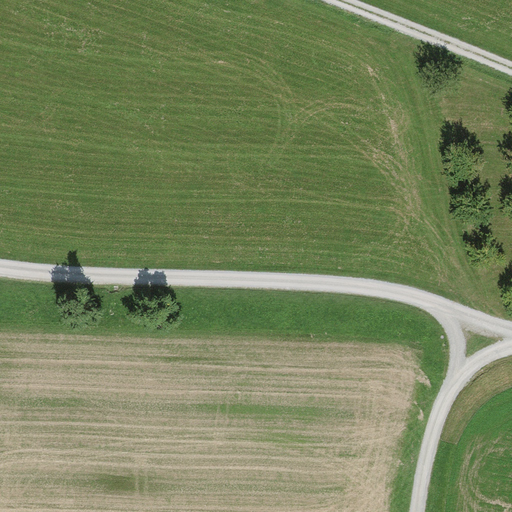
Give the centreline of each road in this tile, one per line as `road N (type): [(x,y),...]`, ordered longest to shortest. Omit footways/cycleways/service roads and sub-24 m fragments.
road 1 (track): [(438,305),(360,285),(0,264)]
road 2 (track): [(418,511),(459,355),(438,305),(511,331)]
road 3 (track): [(511,69),(339,0)]
